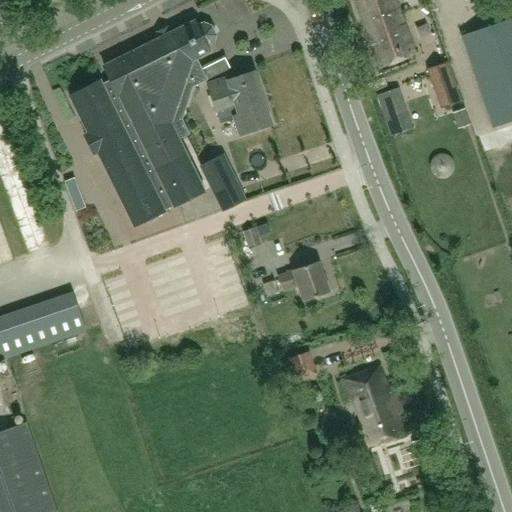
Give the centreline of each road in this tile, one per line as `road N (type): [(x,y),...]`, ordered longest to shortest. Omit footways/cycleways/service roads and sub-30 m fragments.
road 1 (tertiary): [(503,511),(437,314),(375,186),(314,0)]
road 2 (unclassified): [(0,72),(144,0)]
